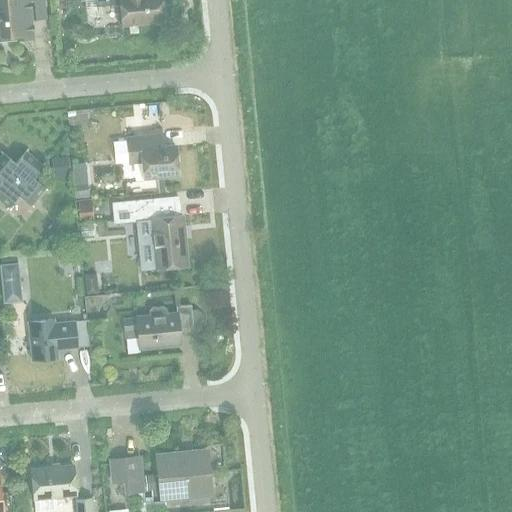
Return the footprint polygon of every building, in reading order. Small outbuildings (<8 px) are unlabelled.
[(29,0),(0,0),(0,39),(33,36),(29,0)] [(122,24),(164,21),(161,0),(95,0),(96,6),(120,4),(122,24)] [(115,162),(129,161),(129,162),(142,161),(144,177),(178,174),(176,146),(155,148),(154,136),(127,139),(127,141),(113,142),(115,162)] [(34,208),(48,190),(34,178),(46,164),(28,149),(16,164),(1,152),(0,153),(0,179),(2,181),(0,183),(0,204),(7,210),(19,195),(34,208)] [(157,198),(115,202),(116,222),(137,220),(141,269),(187,265),(183,215),(179,216),(177,197),(157,198)] [(90,199),(76,201),(78,220),(92,219),(90,199)] [(1,262),(5,301),(23,299),(19,260),(1,262)] [(95,273),(83,274),(85,295),(97,294),(95,273)] [(180,333),(194,332),(191,304),(176,305),(177,312),(136,315),(139,348),(181,344),(180,333)] [(57,348),(77,346),(75,321),(55,323),(54,319),(28,321),(32,359),(57,357),(57,348)] [(163,495),(209,491),(205,451),(160,456),(163,495)] [(123,481),(124,492),(143,491),(141,456),(108,458),(110,482),(123,481)] [(34,498),(76,494),(74,464),(31,468),(34,498)] [(77,511),(93,511),(92,497),(76,499),(77,511)]
